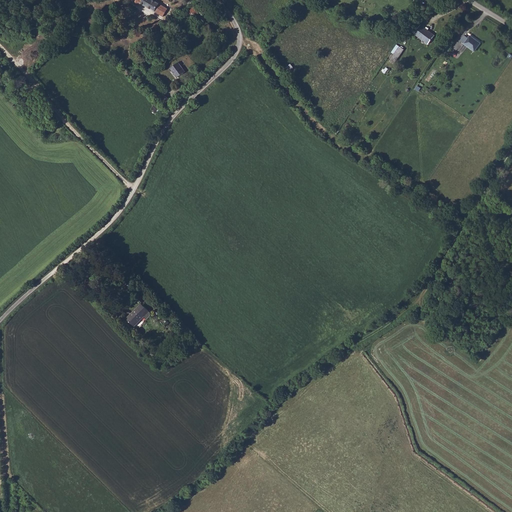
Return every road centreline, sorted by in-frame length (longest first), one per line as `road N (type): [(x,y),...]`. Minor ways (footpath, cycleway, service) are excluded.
road 1 (unclassified): [(0,319),(116,214),(166,123),(238,49),(239,33),(219,0)]
road 2 (track): [(511,146),(419,296),(353,345)]
road 3 (track): [(133,189),(0,45)]
